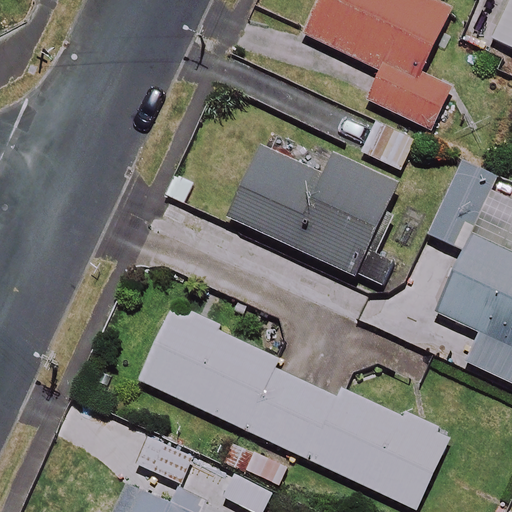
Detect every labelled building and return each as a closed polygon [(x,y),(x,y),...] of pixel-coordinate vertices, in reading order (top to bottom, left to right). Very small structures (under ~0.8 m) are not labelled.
[(454,13),(427,0),(318,0),(302,34),(384,73),(369,103),(431,133),(451,91),(422,77),(454,13)] [(511,0),(492,44),(511,52),(511,0)] [(417,141),(375,122),(360,154),(402,174),(417,141)] [(226,221),(382,291),(423,198),(337,160),(327,182),(257,151),(226,221)] [(511,191),(462,169),(431,237),(469,254),(440,318),(482,337),(469,367),(511,386),(511,191)] [(280,362),(173,312),(140,383),(413,511),(417,511),(451,441),(342,390),(337,400),(276,372),(280,362)] [(179,487),(183,489),(196,462),(149,440),(136,467),(140,469),(120,511),(213,511),(210,511),(175,494),(179,487)] [(236,443),(226,464),(284,492),(295,471),(236,443)] [(268,511),(275,496),(233,479),(223,503),(245,511),(268,511)]
